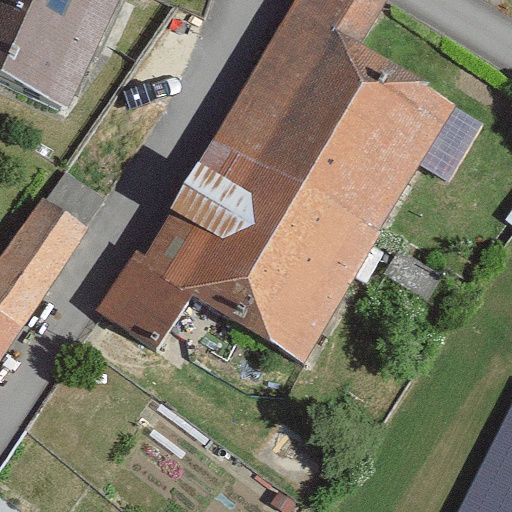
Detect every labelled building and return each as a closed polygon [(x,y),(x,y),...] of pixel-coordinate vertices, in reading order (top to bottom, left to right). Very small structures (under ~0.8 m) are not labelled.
[(0,0),(0,85),(79,121),(133,0),(0,0)] [(470,107),(372,48),(393,15),(368,0),(306,0),(301,9),(313,16),(232,152),(387,245),(470,107)] [(387,245),(232,152),(157,276),(142,267),(110,322),(174,360),(205,308),(311,372),(387,245)] [(0,364),(92,233),(56,208),(0,288),(0,364)] [(511,511),(511,393),(451,511),(511,511)]
